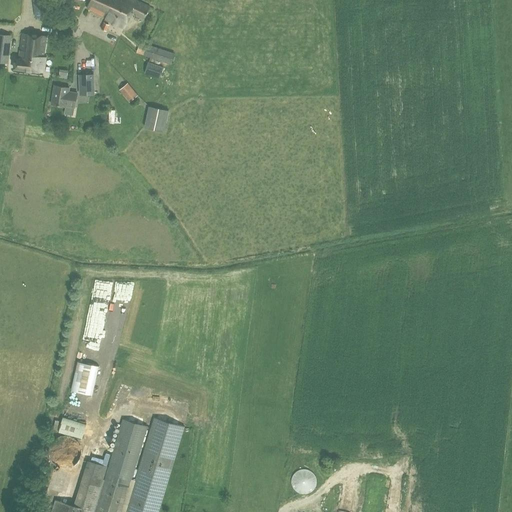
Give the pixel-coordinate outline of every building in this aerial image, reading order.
[(32,0),(36,18),(56,16),(53,0),(32,0)] [(145,17),(150,7),(134,0),(91,0),(87,8),(106,17),(106,19),(125,28),(133,11),(145,17)] [(106,31),(109,25),(104,22),(101,28),(106,31)] [(0,61),(9,62),(12,35),(0,33),(0,61)] [(45,57),(48,36),(23,33),(20,58),(16,57),(15,69),(44,73),(46,57),(45,57)] [(147,44),(144,55),(172,64),(176,53),(147,44)] [(160,78),(164,66),(148,62),(144,73),(160,78)] [(94,74),(80,75),(80,94),(94,93),(94,74)] [(130,102),(138,95),(128,82),(119,89),(130,102)] [(52,104),(66,106),(67,106),(75,107),(77,92),(69,91),(70,88),(55,85),(52,104)] [(165,132),(169,110),(149,106),(144,127),(165,132)] [(56,407),(54,413),(62,416),(64,409),(56,407)] [(155,417),(125,511),(159,511),(185,426),(155,417)] [(121,511),(132,479),(148,426),(123,419),(95,511),(121,511)] [(90,461),(76,505),(94,510),(108,466),(90,461)] [(293,476),(302,497),(316,492),(307,471),(293,476)] [(93,511),(94,510),(56,499),(52,511),(93,511)]
